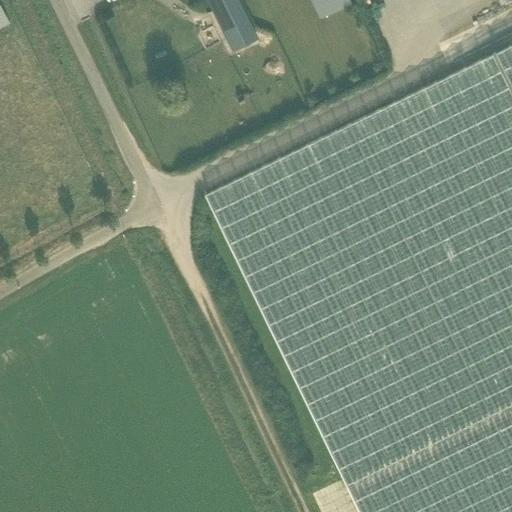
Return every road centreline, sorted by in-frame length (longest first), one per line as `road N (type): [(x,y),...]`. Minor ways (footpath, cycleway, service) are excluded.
road 1 (unclassified): [(0,295),(153,205),(55,0)]
road 2 (track): [(300,511),(153,205)]
